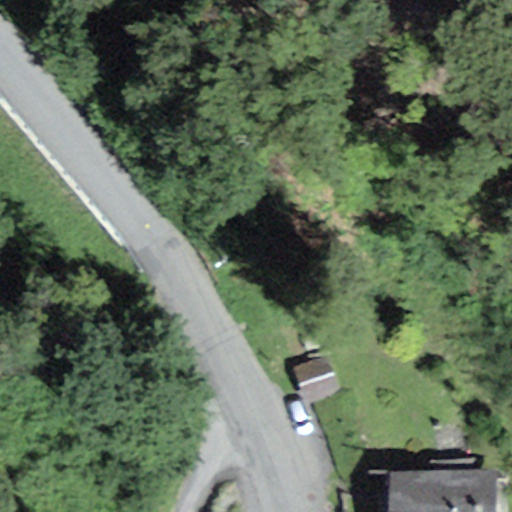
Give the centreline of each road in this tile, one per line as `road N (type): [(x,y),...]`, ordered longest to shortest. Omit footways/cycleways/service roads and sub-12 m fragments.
road 1 (tertiary): [(0,57),(154,253),(255,404),(292,511)]
road 2 (track): [(255,404),(229,428),(181,511)]
